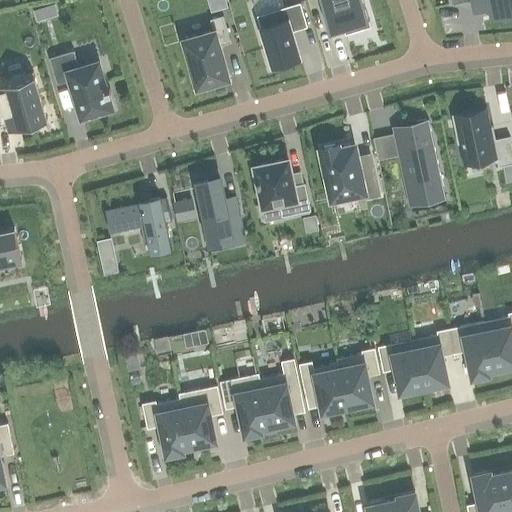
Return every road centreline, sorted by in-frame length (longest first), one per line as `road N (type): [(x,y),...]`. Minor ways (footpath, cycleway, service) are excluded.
road 1 (residential): [(124,507),(82,286),(50,168)]
road 2 (residential): [(124,507),(433,432)]
road 3 (residential): [(164,135),(426,59)]
road 4 (residential): [(125,0),(164,135)]
